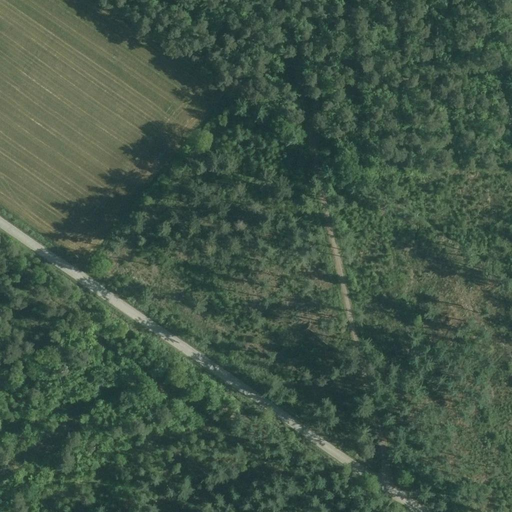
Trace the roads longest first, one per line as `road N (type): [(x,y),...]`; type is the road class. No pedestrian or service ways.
road 1 (unclassified): [(0,215),(428,511)]
road 2 (track): [(380,477),(282,0)]
